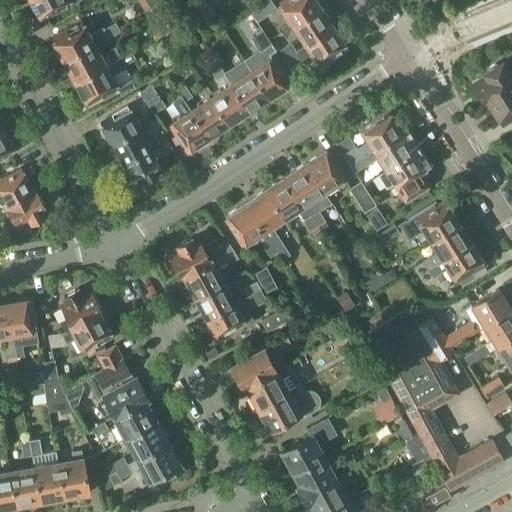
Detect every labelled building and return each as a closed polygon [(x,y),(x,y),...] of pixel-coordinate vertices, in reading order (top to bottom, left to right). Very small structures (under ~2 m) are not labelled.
[(31,0),(41,17),(56,10),(57,12),(68,6),(67,4),(73,0),(31,0)] [(154,0),(136,0),(143,10),(156,2),(154,0)] [(177,0),(172,0),(166,4),(174,17),(185,11),(177,0)] [(205,0),(201,0),(195,4),(204,18),(214,12),(205,0)] [(272,0),(265,0),(249,10),(250,11),(257,21),(277,8),(272,0)] [(287,0),(281,5),(294,25),(320,8),(319,6),(320,3),(317,0),(287,0)] [(320,8),(294,25),(307,44),(333,27),(328,19),(330,18),(323,8),(321,9),(320,8)] [(173,29),(165,17),(148,27),(155,40),(173,29)] [(67,31),(53,39),(65,60),(94,44),(95,45),(121,31),(116,22),(105,28),(104,27),(89,35),(83,23),(78,25),(77,23),(66,29),(67,31)] [(296,52),(286,58),(292,67),(313,53),(320,65),(323,63),(324,65),(334,59),(332,57),(346,47),(345,45),(345,42),(342,36),(338,35),(333,27),(307,44),(296,52)] [(245,60),(269,97),(270,96),(274,96),(280,92),(280,89),(289,83),(270,54),(276,50),(263,30),(252,38),(261,50),(245,60)] [(291,43),(281,50),(286,58),(296,52),(291,43)] [(66,62),(64,63),(69,73),(71,72),(76,81),(121,56),(116,48),(115,46),(109,50),(110,51),(101,56),(95,45),(94,44),(65,60),(66,62)] [(121,56),(76,81),(87,102),(102,94),(103,96),(114,90),(113,88),(117,86),(112,76),(127,67),(126,64),(136,59),(131,50),(121,56)] [(244,61),(225,74),(249,110),(257,104),(260,105),(266,101),(267,98),(269,97),(245,60),(244,59),(243,60),(244,61)] [(487,76),(474,83),(486,102),(511,85),(511,72),(510,74),(502,62),(498,65),(496,63),(489,68),(489,71),(485,73),(487,76)] [(218,63),(210,68),(217,78),(216,79),(223,91),(212,98),(229,123),(231,122),(234,123),(240,119),(240,116),(249,110),(225,74),(218,63)] [(129,79),(116,87),(120,94),(132,86),(129,79)] [(151,84),(140,91),(144,97),(155,91),(151,84)] [(193,96),(185,84),(177,89),(184,101),(193,96)] [(511,85),(486,102),(488,106),(491,104),(502,122),(511,116),(511,85)] [(155,91),(144,97),(154,112),(165,105),(155,91)] [(212,98),(192,111),(208,136),(217,131),(220,131),(226,127),(227,124),(229,123),(212,98)] [(103,126),(100,127),(109,143),(139,126),(140,127),(141,126),(131,107),(129,108),(128,105),(118,111),(120,113),(102,123),(103,126)] [(192,111),(172,125),(178,134),(182,140),(188,150),(191,148),(194,149),(200,145),(200,142),(208,136),(192,111)] [(349,136),(337,143),(350,164),(356,160),(401,132),(396,123),(397,120),(393,114),(390,114),(388,111),(374,120),(373,118),(363,124),(364,126),(362,127),(370,140),(357,148),(349,136)] [(139,126),(109,143),(117,158),(120,156),(122,160),(120,161),(122,163),(151,147),(140,127),(139,126)] [(12,143),(5,130),(0,132),(0,158),(6,155),(5,153),(12,149),(10,145),(12,143)] [(162,130),(156,134),(160,141),(166,138),(162,130)] [(401,132),(356,160),(361,168),(380,156),(388,168),(414,152),(413,150),(413,147),(410,141),(407,140),(401,132)] [(178,134),(171,138),(175,145),(182,140),(178,134)] [(166,138),(160,141),(166,152),(172,149),(166,138)] [(151,147),(122,163),(123,165),(124,164),(126,168),(122,170),(133,190),(146,182),(145,181),(160,172),(159,170),(162,168),(157,157),(166,152),(160,141),(151,147)] [(388,168),(379,174),(386,186),(394,182),(405,199),(426,186),(420,176),(427,172),(422,164),(424,162),(417,152),(415,154),(414,152),(388,168)] [(308,165),(325,191),(345,179),(328,153),(308,165)] [(325,191),(308,165),(287,179),(320,230),(321,230),(322,231),(329,226),(312,199),(325,191)] [(2,181),(0,182),(0,194),(5,204),(36,187),(29,174),(26,176),(23,170),(16,174),(15,172),(1,180),(2,181)] [(320,230),(287,179),(268,191),(285,217),(296,210),(303,220),(310,231),(311,230),(314,234),(320,230)] [(349,188),(364,212),(376,204),(361,180),(349,188)] [(0,206),(0,220),(4,218),(10,229),(17,225),(30,218),(32,224),(46,216),(44,211),(48,209),(36,187),(5,204),(0,206)] [(247,205),(277,252),(282,259),(290,254),(272,225),(285,217),(268,191),(247,205)] [(434,203),(401,223),(409,237),(424,227),(432,239),(458,222),(457,220),(458,217),(454,211),(451,211),(445,202),(437,207),(434,203)] [(277,252),(247,205),(225,218),(242,244),(256,235),(270,257),(277,252)] [(370,221),(382,213),(377,207),(366,214),(370,221)] [(382,213),(370,221),(377,230),(388,223),(382,213)] [(439,251),(425,259),(430,268),(471,242),(465,234),(466,231),(462,225),(459,224),(458,222),(432,239),(439,251)] [(391,235),(387,228),(380,232),(385,239),(391,235)] [(184,277),(212,262),(222,256),(234,250),(229,242),(212,252),(207,242),(202,245),(199,239),(194,242),(191,238),(177,245),(180,250),(169,256),(181,278),(183,277),(184,277)] [(425,259),(414,266),(424,282),(449,267),(457,280),(459,279),(462,284),(474,276),(471,271),(484,263),(482,260),(483,258),(479,251),(476,251),(471,242),(430,268),(425,259)] [(184,277),(195,297),(223,282),(217,271),(228,265),(227,264),(239,258),(234,250),(222,256),(212,262),(184,277)] [(265,292),(277,285),(266,266),(254,273),(265,292)] [(384,271),(389,282),(396,278),(392,268),(384,271)] [(388,280),(382,272),(365,283),(370,292),(388,280)] [(257,280),(244,287),(249,296),(261,289),(257,280)] [(195,297),(207,320),(235,304),(235,303),(223,282),(195,297)] [(67,302),(60,306),(66,318),(60,321),(65,331),(101,314),(105,311),(92,288),(82,294),(77,286),(62,295),(67,302)] [(249,297),(241,301),(247,311),(267,300),(261,289),(249,296),(249,297)] [(466,337),(485,325),(511,308),(499,289),(473,305),(479,315),(471,320),(473,323),(461,330),(466,337)] [(346,310),(354,304),(346,291),(337,297),(346,310)] [(30,297),(5,302),(11,333),(14,344),(22,342),(23,344),(38,342),(30,297)] [(235,304),(207,320),(216,336),(236,325),(237,327),(251,320),(247,311),(241,301),(235,304)] [(5,302),(0,303),(0,334),(2,334),(7,358),(16,356),(14,344),(11,333),(5,302)] [(260,319),(267,331),(289,319),(283,307),(260,319)] [(374,352),(418,324),(409,308),(363,333),(374,352)] [(511,309),(511,308),(485,325),(494,338),(464,356),(468,363),(498,345),(511,336),(511,309)] [(112,334),(101,314),(65,331),(56,333),(59,345),(68,343),(67,341),(77,336),(83,347),(85,352),(86,352),(89,356),(106,347),(103,343),(113,337),(112,334)] [(433,316),(418,324),(440,359),(442,358),(453,353),(433,316)] [(418,324),(374,352),(418,432),(430,454),(448,489),(504,459),(492,438),(458,457),(437,418),(432,409),(461,393),(442,358),(440,359),(418,324)] [(50,347),(59,345),(56,333),(48,334),(50,347)] [(275,342),(279,349),(290,343),(287,336),(275,342)] [(511,366),(511,336),(498,345),(511,367),(511,366)] [(107,351),(98,356),(105,368),(123,358),(116,346),(107,351)] [(243,389),(246,387),(245,385),(276,369),(264,348),(231,366),(243,389)] [(209,350),(203,354),(207,360),(213,357),(209,350)] [(286,363),(290,371),(293,369),(302,364),(298,357),(286,363)] [(105,368),(87,378),(98,398),(103,395),(115,416),(145,400),(149,398),(137,376),(132,378),(130,373),(131,373),(123,358),(105,368)] [(45,382),(59,379),(55,359),(41,362),(42,364),(44,377),(45,382)] [(245,385),(246,387),(257,406),(287,390),(288,391),(299,385),(299,386),(301,385),(293,369),(290,371),(286,363),(276,369),(245,385)] [(355,374),(363,389),(363,390),(383,380),(374,364),(355,374)] [(19,374),(21,384),(29,382),(27,372),(19,374)] [(481,387),(487,397),(504,386),(498,377),(481,387)] [(59,379),(45,382),(43,382),(45,393),(49,411),(59,410),(62,414),(73,409),(59,380),(59,379)] [(45,393),(43,382),(29,385),(31,395),(45,393)] [(287,390),(257,406),(270,430),(287,421),(289,425),(315,410),(318,409),(319,407),(320,405),(321,402),(321,400),(320,397),(319,394),(317,392),(315,391),(313,390),(310,390),(308,390),(306,390),(302,384),(301,385),(299,386),(299,385),(288,391),(287,390)] [(486,403),(493,414),(511,402),(511,400),(506,391),(486,403)] [(382,402),(373,407),(382,424),(401,413),(392,397),(391,397),(382,402)] [(145,400),(115,416),(126,438),(159,420),(153,408),(150,409),(145,400)] [(306,428),(310,435),(281,450),(294,473),(324,456),(317,444),(337,433),(328,416),(306,428)] [(159,420),(126,438),(138,459),(168,442),(163,433),(166,432),(159,420)] [(92,427),(96,435),(108,428),(104,421),(92,427)] [(418,432),(405,439),(417,461),(430,454),(418,432)] [(31,455),(33,464),(40,500),(64,496),(57,460),(58,459),(56,450),(41,452),(38,440),(29,442),(31,455)] [(23,457),(31,455),(29,442),(21,443),(23,457)] [(117,471),(109,475),(114,485),(122,481),(121,478),(142,466),(151,482),(167,473),(169,478),(183,470),(168,442),(138,459),(128,464),(117,471)] [(72,457),(58,459),(57,460),(64,496),(89,491),(83,455),(82,455),(82,449),(71,450),(72,457)] [(124,456),(112,463),(117,471),(128,464),(124,456)] [(331,470),(324,456),(294,473),(301,486),(297,488),(301,495),(335,477),(331,470)] [(357,464),(357,465),(361,463),(363,462),(361,460),(357,458),(355,460),(354,458),(342,464),(345,471),(357,464)] [(9,468),(16,504),(40,500),(33,464),(9,468)] [(0,507),(16,504),(9,468),(0,469),(0,507)] [(335,477),(301,495),(307,505),(310,503),(314,511),(322,511),(347,499),(335,477)] [(431,507),(452,495),(446,485),(425,496),(431,507)] [(353,511),(347,499),(322,511),(359,511),(359,510),(355,511),(353,511)]
